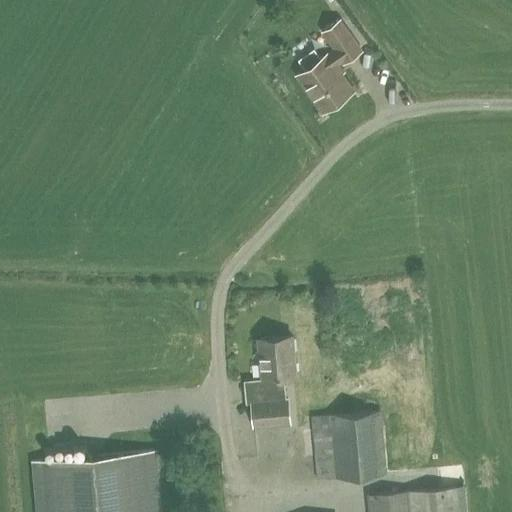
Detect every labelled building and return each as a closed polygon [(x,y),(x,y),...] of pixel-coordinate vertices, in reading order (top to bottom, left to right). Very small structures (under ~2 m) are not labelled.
[(324,109),(340,97),(352,89),(334,63),(344,56),(346,59),(360,49),(339,19),(325,29),(337,47),(327,53),(299,72),(324,109)] [(278,111),(245,64),(228,76),(251,109),(234,121),(244,136),(278,111)] [(302,163),(278,141),(234,189),(259,211),(302,163)] [(265,393),(287,391),(285,375),(295,374),(291,334),(259,337),(263,377),(265,393)] [(288,397),(252,400),(254,424),(290,421),(288,397)] [(316,477),(386,472),(381,410),(311,415),(316,477)] [(36,511),(160,511),(155,448),(32,458),(36,511)] [(465,511),(463,485),(408,490),(409,511),(465,511)] [(409,511),(408,490),(368,493),(369,511),(409,511)]
